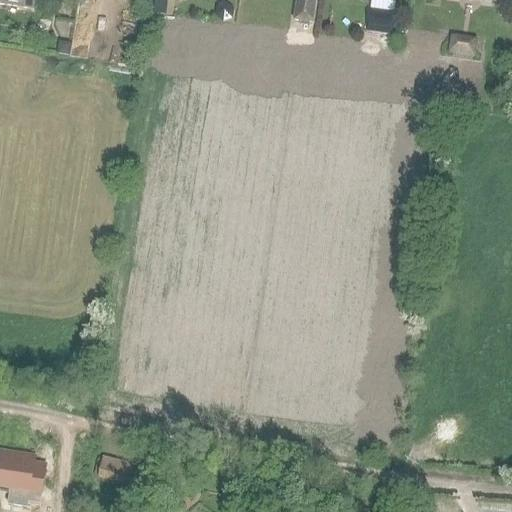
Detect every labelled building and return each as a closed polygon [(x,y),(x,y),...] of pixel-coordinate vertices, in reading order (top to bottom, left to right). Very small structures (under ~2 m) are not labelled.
[(0,0),(0,6),(32,11),(33,0),(0,0)] [(316,0),(295,0),(292,21),(312,25),(316,0)] [(394,14),(370,10),(366,34),(391,37),(394,14)] [(449,35),(446,55),(473,59),(476,39),(449,35)] [(0,488),(40,495),(43,475),(43,472),(41,469),(39,467),(36,466),(33,465),(34,459),(9,455),(6,455),(3,456),(1,458),(0,459),(0,488)] [(146,492),(152,468),(102,455),(96,480),(146,492)]
